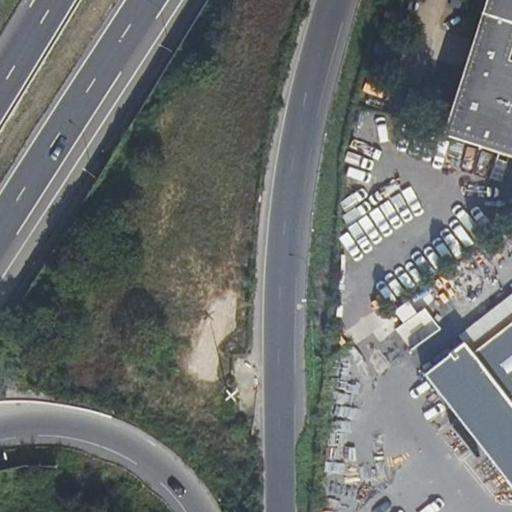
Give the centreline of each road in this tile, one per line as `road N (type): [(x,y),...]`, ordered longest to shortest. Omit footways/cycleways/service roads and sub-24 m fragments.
road 1 (unknown): [(473,511),(359,307),(373,255),(459,192),(416,162),(410,142),(449,0)]
road 2 (motorway): [(280,511),(288,190),(330,0)]
road 3 (motorway): [(0,234),(147,0)]
road 4 (motorway): [(0,428),(91,432),(142,451),(200,511)]
